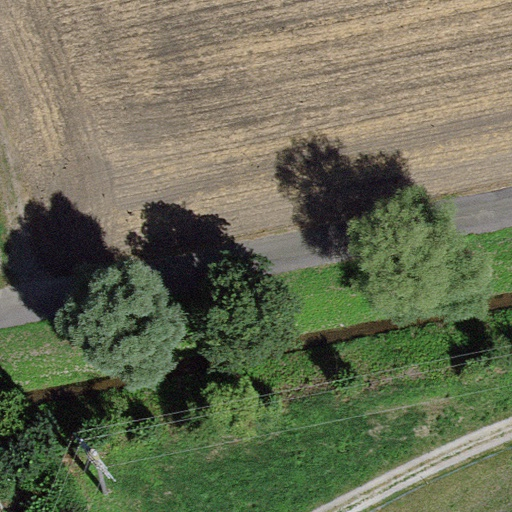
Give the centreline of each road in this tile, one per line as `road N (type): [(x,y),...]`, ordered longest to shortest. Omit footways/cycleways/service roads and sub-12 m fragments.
road 1 (track): [(0,284),(511,182)]
road 2 (track): [(314,511),(511,424)]
